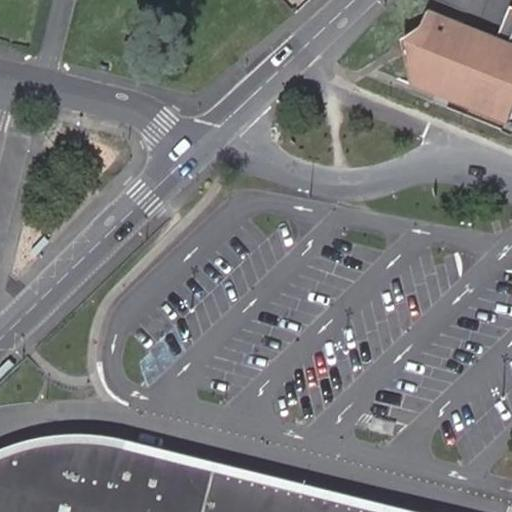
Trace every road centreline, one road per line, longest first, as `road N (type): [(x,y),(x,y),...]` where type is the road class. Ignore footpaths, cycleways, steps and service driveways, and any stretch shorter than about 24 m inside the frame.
road 1 (residential): [(0,338),(191,155)]
road 2 (residential): [(191,155),(353,0)]
road 3 (residential): [(191,155),(162,124),(129,108),(43,87)]
